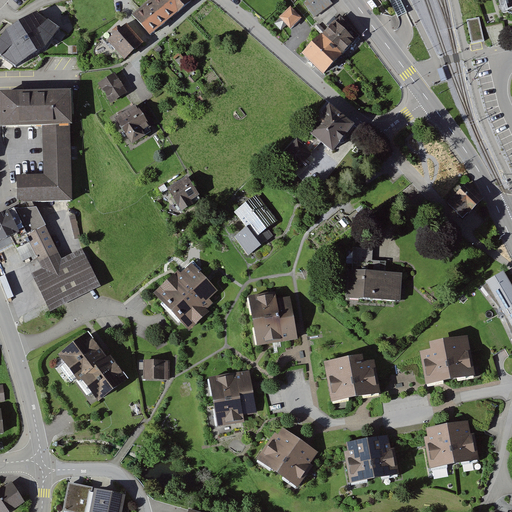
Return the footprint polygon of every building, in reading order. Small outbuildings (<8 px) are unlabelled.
[(193,0),(156,0),(133,19),(150,40),(195,2),(193,0)] [(328,0),(311,0),(304,5),(315,20),(333,7),(328,0)] [(511,0),(499,0),(503,16),(511,13),(511,0)] [(292,9),(280,20),(291,32),(303,21),(292,9)] [(58,30),(37,13),(7,30),(0,40),(0,54),(15,66),(46,47),(58,30)] [(341,18),(303,57),(323,77),(361,38),(341,18)] [(468,20),(472,43),(484,41),(480,18),(468,20)] [(128,27),(108,45),(124,63),(145,46),(128,27)] [(115,76),(99,87),(112,107),(128,97),(115,76)] [(69,95),(2,97),(3,130),(43,129),(44,176),(17,176),(17,203),(72,202),(69,95)] [(137,108),(116,121),(132,148),(146,140),(143,134),(150,130),(137,108)] [(355,127),(330,108),(309,136),(334,155),(355,127)] [(297,142),(279,160),(295,176),(313,157),(297,142)] [(187,177),(169,188),(183,210),(193,203),(189,198),(197,193),(187,177)] [(450,203),(465,219),(485,201),(469,185),(450,203)] [(247,230),(235,240),(248,256),(273,236),(269,231),(279,223),(258,196),(235,214),(247,230)] [(43,271),(31,276),(50,314),(101,289),(83,251),(62,262),(37,209),(8,212),(0,215),(0,244),(12,238),(18,250),(31,244),(43,271)] [(190,262),(153,295),(189,334),(211,314),(207,310),(212,306),(208,302),(218,293),(190,262)] [(403,275),(349,271),(348,299),(401,303),(403,275)] [(511,325),(511,287),(504,274),(487,284),(511,325)] [(276,296),(250,300),(259,346),(297,339),(290,299),(277,301),(276,296)] [(89,334),(59,357),(79,382),(81,380),(99,404),(130,381),(111,355),(108,358),(89,334)] [(431,351),(420,353),(426,386),(475,377),(468,338),(430,345),(431,351)] [(363,358),(324,365),(332,405),(382,395),(376,362),(364,364),(363,358)] [(170,362),(143,362),(143,381),(170,381),(170,362)] [(235,377),(210,381),(218,428),(245,423),(243,417),(258,415),(250,371),(235,374),(235,377)] [(428,438),(424,439),(430,470),(478,461),(470,421),(427,429),(428,438)] [(320,454),(283,428),(260,462),(297,487),(320,454)] [(389,435),(346,444),(348,452),(344,452),(350,485),(398,475),(389,435)] [(12,483),(0,491),(0,511),(12,511),(25,503),(12,483)] [(90,511),(95,493),(91,493),(92,488),(69,483),(63,511),(66,511),(90,511)] [(122,511),(126,496),(95,490),(95,493),(90,511),(122,511)]
